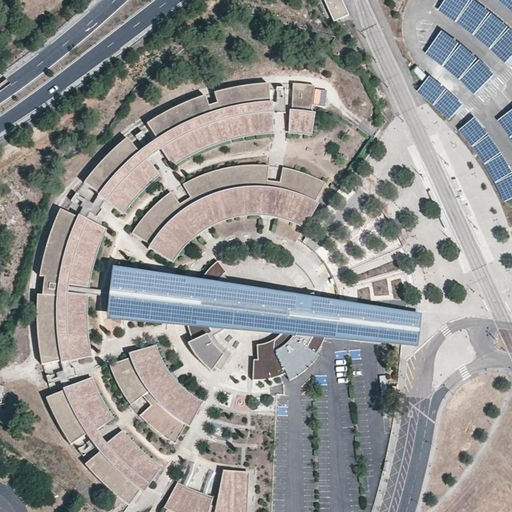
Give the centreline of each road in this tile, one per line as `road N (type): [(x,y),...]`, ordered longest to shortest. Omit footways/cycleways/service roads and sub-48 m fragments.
road 1 (unknown): [(399,53),(411,186),(438,339)]
road 2 (primary): [(0,124),(168,0)]
road 3 (primary): [(114,0),(0,92)]
